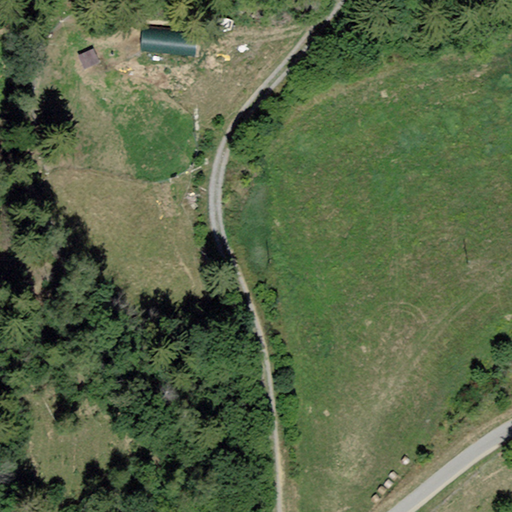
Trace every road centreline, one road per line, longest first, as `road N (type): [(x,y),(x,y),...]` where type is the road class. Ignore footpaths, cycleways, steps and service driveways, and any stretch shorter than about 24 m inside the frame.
road 1 (unclassified): [(375,0),(208,167),(259,511)]
road 2 (residential): [(511,431),(486,440),(403,511)]
